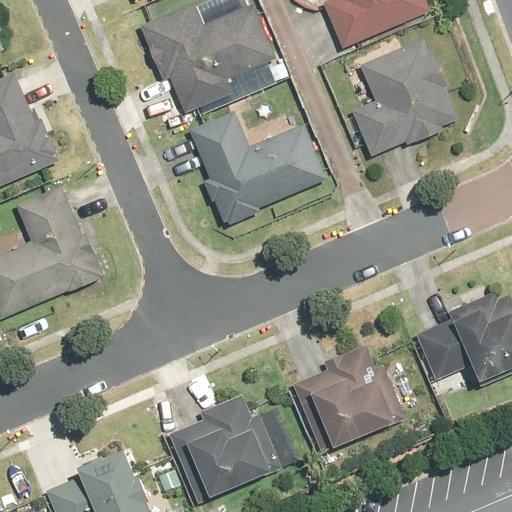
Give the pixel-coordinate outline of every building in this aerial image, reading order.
[(323,0),(320,1),(340,47),(427,10),(423,0),(323,0)] [(171,74),(186,110),(234,91),(228,77),(277,57),(254,2),(205,22),(197,1),(142,23),(164,77),(171,74)] [(422,37),(358,65),(373,100),(349,110),(369,155),(403,141),(404,144),(440,129),(438,125),(456,118),(443,87),(446,85),(432,53),(429,54),(422,37)] [(0,183),(60,159),(42,116),(36,119),(15,70),(0,76),(0,183)] [(236,109),(191,127),(206,164),(204,165),(228,223),(261,210),(259,204),(327,176),(304,122),(251,144),(236,109)] [(32,239),(0,252),(0,316),(0,317),(105,274),(87,230),(82,232),(62,183),(17,202),(32,239)] [(449,318),(413,334),(433,380),(467,365),(473,380),(475,380),(478,386),(511,371),(511,307),(506,294),(496,298),(493,291),(446,311),(449,318)] [(290,384),(320,453),(403,418),(381,365),(373,368),(363,344),(321,362),(324,369),(290,384)] [(253,403),(169,437),(198,505),(281,470),(253,403)] [(149,511),(127,458),(41,494),(48,511),(149,511)]
